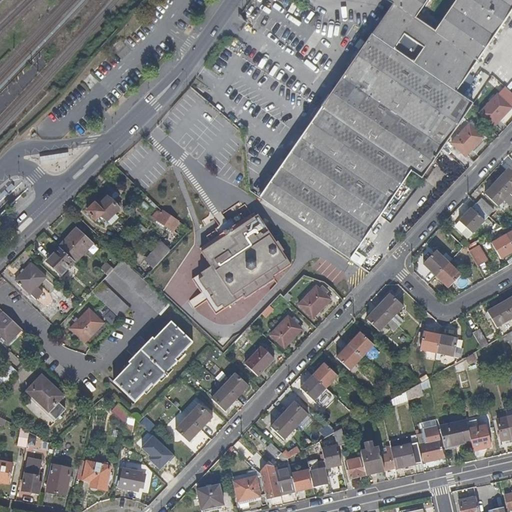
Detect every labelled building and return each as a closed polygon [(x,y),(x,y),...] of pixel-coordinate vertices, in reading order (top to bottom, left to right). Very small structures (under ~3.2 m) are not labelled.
[(393,6),(384,0),(380,0),(380,1),(391,9),(393,6)] [(403,37),(422,50),(413,64),(454,93),(511,8),(511,0),(384,0),(393,6),(414,21),(408,29),(406,28),(404,27),(399,32),(401,35),(403,37)] [(399,32),(404,27),(406,28),(408,29),(414,21),(393,6),(391,9),(371,36),(393,51),(403,37),(401,35),(399,32)] [(371,36),(320,111),(409,172),(411,173),(421,180),(442,150),(472,105),(464,100),(454,93),(413,64),(393,51),(371,36)] [(494,128),(511,109),(510,107),(501,99),(498,96),(480,115),(494,128)] [(511,104),(503,97),(501,99),(510,107),(511,104)] [(408,175),(409,172),(320,111),(282,166),(260,199),(349,261),(408,175)] [(466,158),(483,139),(481,137),(471,128),(469,126),(452,144),(466,158)] [(483,134),(474,126),(471,128),(481,137),(483,134)] [(511,192),(511,171),(510,170),(498,182),(510,194),(511,192)] [(510,194),(498,182),(486,195),(498,207),(510,194)] [(119,209),(121,208),(110,197),(102,204),(99,201),(95,205),(92,205),(88,210),(88,212),(87,213),(96,221),(101,216),(107,222),(108,222),(120,211),(119,209)] [(494,211),(481,199),(476,205),(489,217),(494,211)] [(489,217),(476,205),(471,210),(484,222),(489,217)] [(156,221),(161,213),(158,209),(152,218),(156,221)] [(484,222),(471,210),(460,223),(472,234),(484,222)] [(178,224),(161,213),(156,221),(173,232),(178,224)] [(215,231),(206,237),(209,242),(199,249),(201,253),(200,253),(210,268),(191,280),(215,316),(242,298),(243,300),(273,281),(272,278),(291,266),(282,252),(284,251),(278,242),(276,243),(257,216),(252,219),(250,216),(244,219),(241,214),(231,220),(230,219),(215,230),(215,231)] [(94,245),(77,228),(58,247),(60,248),(62,250),(75,262),(76,263),(94,245)] [(511,252),(511,243),(507,235),(492,244),(500,259),(511,252)] [(157,265),(174,246),(166,238),(148,256),(157,265)] [(486,260),(478,247),(469,252),(477,266),(486,260)] [(446,253),(440,248),(436,252),(442,257),(446,253)] [(62,275),(75,262),(62,250),(57,256),(55,254),(47,262),(62,275)] [(436,276),(452,259),(446,253),(442,257),(436,252),(423,264),(436,276)] [(449,288),(461,276),(453,268),(458,264),(452,259),(436,276),(449,288)] [(169,305),(121,260),(112,269),(112,270),(135,292),(160,315),(169,305)] [(112,269),(106,263),(101,269),(107,275),(112,270),(112,269)] [(38,287),(47,278),(32,264),(16,281),(35,300),(43,292),(38,287)] [(129,309),(107,288),(100,282),(98,284),(91,293),(93,294),(101,302),(120,319),(129,309)] [(311,319),(329,301),(325,297),(328,294),(323,289),(320,292),(317,289),(300,308),(311,319)] [(398,312),(403,307),(391,295),(379,308),(391,319),(398,312)] [(511,319),(511,299),(503,305),(511,320),(511,319)] [(511,320),(503,305),(488,313),(496,328),(511,320)] [(391,319),(379,308),(366,320),(379,332),(384,326),(391,319)] [(86,343),(104,323),(90,310),(71,329),(86,343)] [(406,321),(398,312),(391,319),(399,327),(406,321)] [(22,330),(4,314),(0,317),(0,340),(6,346),(22,330)] [(392,335),(399,327),(391,319),(384,326),(392,335)] [(283,349),(300,331),(299,330),(297,327),(299,325),(294,320),(291,323),(288,320),(271,338),(283,349)] [(92,349),(111,329),(104,323),(86,343),(92,349)] [(167,374),(177,362),(176,361),(192,344),(170,323),(161,332),(153,340),(152,339),(129,362),(128,364),(130,365),(113,383),(135,404),(152,387),(153,388),(164,377),(166,379),(169,376),(167,374)] [(489,345),(480,329),(473,333),(481,349),(489,345)] [(361,358),(373,345),(361,333),(349,346),(361,358)] [(437,353),(440,336),(423,333),(420,350),(437,353)] [(453,357),(457,340),(440,336),(437,353),(453,357)] [(361,358),(349,346),(336,359),(349,371),(361,358)] [(209,358),(213,353),(209,349),(205,354),(209,358)] [(257,377),(273,360),(271,358),(270,357),(272,354),(267,349),(264,352),(261,349),(259,350),(245,365),(257,377)] [(475,361),(472,355),(465,358),(469,365),(475,361)] [(337,377),(325,365),(313,378),(325,389),(337,377)] [(236,400),(248,388),(235,376),(224,388),(236,400)] [(64,397),(42,377),(27,392),(56,420),(65,411),(57,404),(64,397)] [(325,389),(313,378),(301,390),(313,402),(325,389)] [(96,400),(89,394),(80,385),(73,393),(90,409),(91,409),(98,402),(96,400)] [(236,400),(224,388),(211,400),(224,413),(236,400)] [(99,398),(92,391),(89,394),(96,400),(99,398)] [(408,403),(405,393),(400,395),(395,399),(396,406),(397,406),(408,403)] [(173,401),(166,394),(164,396),(171,403),(173,401)] [(396,406),(395,399),(384,405),(385,408),(396,406)] [(119,403),(112,409),(124,422),(131,415),(119,403)] [(307,415),(294,403),(283,415),(296,428),(307,415)] [(212,418),(199,406),(187,418),(200,430),(212,418)] [(296,428),(283,415),(270,429),(283,441),(296,428)] [(301,433),(313,421),(307,415),(296,428),(301,433)] [(511,439),(511,417),(497,421),(502,442),(509,440),(511,439)] [(155,428),(145,418),(140,424),(150,434),(155,428)] [(200,430),(187,418),(175,431),(188,443),(200,430)] [(471,443),(468,430),(466,422),(439,428),(444,449),(455,447),(471,443)] [(131,433),(133,426),(126,425),(124,435),(131,436),(131,433)] [(491,448),(486,426),(468,430),(471,443),(473,452),(491,448)] [(344,446),(340,430),(336,432),(333,434),(337,448),(344,446)] [(26,448),(29,434),(20,433),(17,446),(26,448)] [(49,452),(50,444),(43,443),(43,440),(29,433),(29,434),(26,448),(49,452)] [(153,435),(141,448),(151,457),(149,459),(160,470),(174,455),(153,435)] [(444,458),(439,441),(432,442),(432,439),(426,440),(426,444),(420,446),(424,463),(444,458)] [(278,451),(268,441),(264,446),(274,456),(278,451)] [(321,451),(319,441),(313,445),(312,445),(314,454),(321,451)] [(422,463),(417,442),(390,449),(391,451),(391,454),(395,469),(422,463)] [(288,460),(301,452),(297,448),(290,455),(283,449),(279,452),(280,453),(286,458),(288,460)] [(341,466),(337,448),(329,449),(326,449),(321,451),(325,469),(341,466)] [(384,472),(381,456),(379,449),(360,453),(361,458),(365,476),(384,472)] [(286,458),(280,453),(277,457),(281,462),(286,458)] [(395,469),(391,454),(389,455),(381,456),(384,472),(395,469)] [(365,476),(361,458),(357,459),(345,462),(349,480),(365,476)] [(11,477),(12,471),(13,465),(0,462),(0,483),(9,485),(11,477)] [(107,485),(111,467),(87,462),(84,481),(107,485)] [(327,485),(323,470),(319,471),(317,463),(307,465),(309,472),(309,473),(310,473),(314,489),(322,488),(322,486),(327,485)] [(66,497),(72,470),(52,466),(46,493),(66,497)] [(295,492),(291,475),(289,467),(274,470),(280,496),(295,492)] [(280,496),(274,470),(261,473),(260,468),(253,469),(260,475),(260,476),(265,499),(280,496)] [(138,491),(142,472),(124,469),(120,488),(124,488),(131,490),(138,491)] [(312,489),(309,473),(309,472),(291,475),(295,492),(312,489)] [(39,495),(41,484),(38,483),(38,477),(25,475),(22,492),(39,495)] [(260,497),(255,478),(233,484),(238,503),(247,500),(254,499),(260,497)] [(223,506),(219,487),(196,492),(201,511),(210,509),(216,508),(223,506)] [(479,511),(476,496),(459,501),(461,511),(479,511)]
